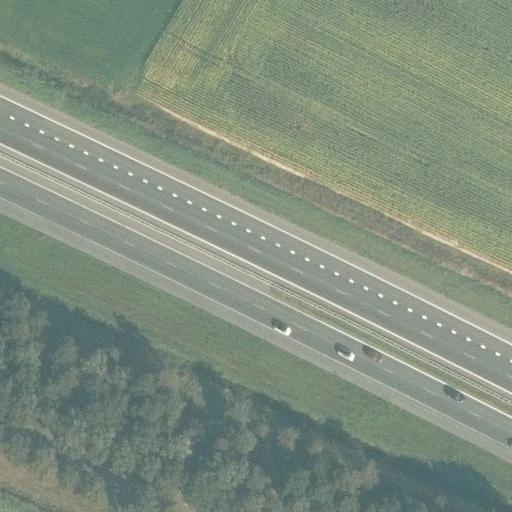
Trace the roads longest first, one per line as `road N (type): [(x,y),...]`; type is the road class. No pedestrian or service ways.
road 1 (motorway): [(511,379),(0,128)]
road 2 (motorway): [(0,188),(511,438)]
road 3 (tertiary): [(177,511),(0,429)]
